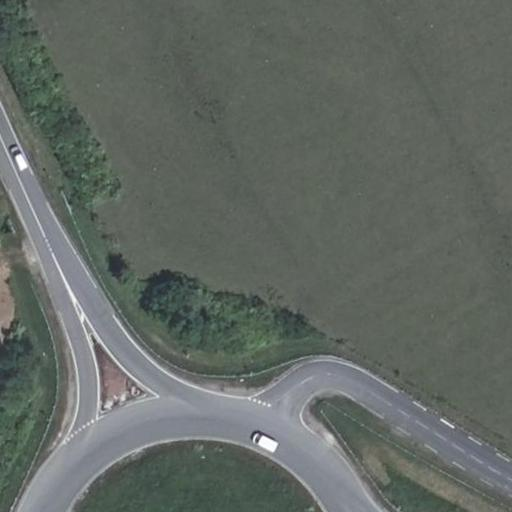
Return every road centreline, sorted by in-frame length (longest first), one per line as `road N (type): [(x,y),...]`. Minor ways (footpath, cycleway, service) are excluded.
road 1 (tertiary): [(221,409),(108,319),(16,168)]
road 2 (tertiary): [(16,168),(82,370),(68,467)]
road 3 (unclassified): [(269,422),(282,399),(314,378),(337,375),(511,476)]
road 4 (secondary): [(221,409),(165,411),(112,432),(68,467)]
road 5 (secondary): [(359,511),(311,448),(269,422)]
